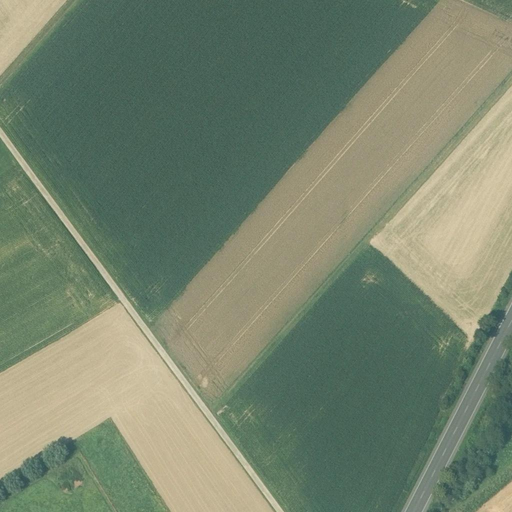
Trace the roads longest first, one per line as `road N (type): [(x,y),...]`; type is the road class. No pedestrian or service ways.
road 1 (unclassified): [(277,511),(0,132)]
road 2 (primary): [(413,511),(511,315)]
